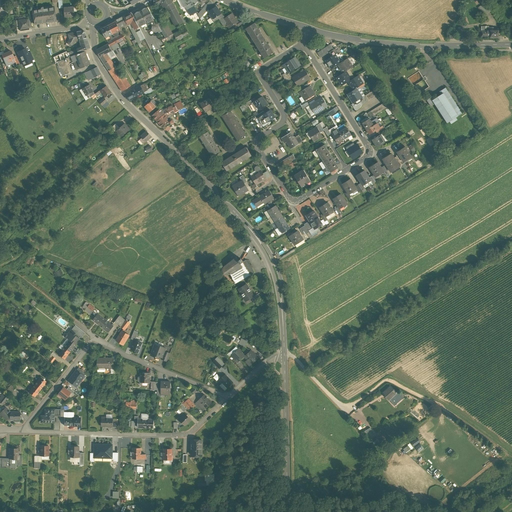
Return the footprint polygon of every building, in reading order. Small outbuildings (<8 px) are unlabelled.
[(176,9),(171,0),(156,0),(155,1),(157,4),(161,2),(164,8),(167,6),(167,7),(170,12),(176,9)] [(192,2),(188,4),(188,5),(185,6),(190,16),(197,12),(196,10),(195,8),(192,2)] [(486,3),(480,7),(485,15),(491,11),(486,3)] [(202,9),(198,14),(200,18),(208,10),(207,9),(208,8),(206,4),(202,9)] [(209,11),(208,11),(210,14),(209,15),(214,22),(219,19),(223,16),(218,9),(216,6),(215,7),(209,11)] [(54,7),(44,9),(43,7),(42,8),(41,9),(32,11),(34,24),(56,21),(54,7)] [(74,7),(64,8),(64,17),(74,16),(74,7)] [(143,9),(138,12),(136,13),(133,15),(135,21),(139,27),(150,21),(152,26),(152,29),(153,32),(156,32),(158,31),(159,33),(162,31),(157,23),(148,7),(145,8),(143,9)] [(176,9),(170,12),(178,27),(181,25),(184,24),(176,9)] [(132,13),(124,17),(127,23),(128,25),(132,23),(135,21),(133,15),(132,13)] [(225,18),(223,15),(223,16),(219,19),(223,26),(228,23),(230,27),(233,25),(236,23),(238,22),(235,18),(234,19),(230,14),(225,18)] [(124,16),(115,21),(116,22),(119,28),(127,23),(124,17),(124,16)] [(27,19),(18,20),(20,29),(20,31),(29,30),(28,28),(29,28),(27,19)] [(171,35),(162,20),(157,23),(166,38),(171,35)] [(116,22),(108,25),(113,34),(114,33),(120,30),(119,28),(116,22)] [(254,23),(246,28),(255,43),(263,38),(254,23)] [(183,29),(174,34),(178,41),(189,35),(184,24),(181,25),(183,29)] [(113,34),(108,25),(101,29),(105,38),(110,35),(113,34)] [(489,29),(489,28),(486,28),(486,26),(482,26),(482,31),(482,36),(491,36),(491,31),(489,31),(489,29)] [(498,29),(492,29),(492,28),(489,28),(489,29),(489,31),(491,31),(491,36),(491,37),(491,38),(499,37),(498,29)] [(80,40),(81,42),(87,40),(85,32),(83,30),(77,32),(79,38),(79,39),(80,39),(80,40)] [(77,32),(68,34),(68,35),(70,40),(69,40),(68,42),(68,44),(71,46),(73,45),(74,43),(74,42),(76,41),(80,40),(80,39),(79,39),(79,38),(77,32)] [(123,34),(118,37),(117,36),(115,37),(117,43),(125,39),(123,34)] [(66,45),(69,46),(69,47),(77,45),(76,41),(74,42),(74,43),(73,45),(71,46),(68,44),(68,42),(69,40),(70,40),(68,35),(63,36),(66,45)] [(263,38),(255,43),(265,58),(273,53),(263,38)] [(90,48),(87,40),(81,42),(81,43),(80,44),(79,45),(80,47),(79,47),(79,48),(77,49),(77,50),(78,53),(90,48)] [(112,51),(108,44),(97,50),(96,50),(99,57),(100,57),(104,64),(110,60),(110,58),(115,55),(112,51)] [(25,49),(18,52),(24,66),(31,63),(30,61),(29,58),(27,53),(25,49)] [(10,51),(2,55),(6,64),(8,63),(10,64),(15,62),(13,57),(10,51)] [(85,51),(71,57),(73,62),(77,60),(81,68),(90,64),(85,51)] [(66,52),(53,57),(56,63),(57,63),(67,58),(69,58),(67,54),(66,52)] [(332,57),(325,61),(331,69),(338,65),(341,63),(336,55),(336,54),(332,57)] [(295,57),(283,65),(287,72),(288,73),(289,73),(300,66),(295,57)] [(67,58),(57,63),(59,68),(61,67),(65,75),(71,72),(66,62),(69,61),(67,58)] [(244,64),(247,66),(252,60),(249,58),(244,64)] [(341,63),(338,65),(343,73),(346,71),(353,67),(348,58),(341,63)] [(115,67),(110,60),(104,64),(109,71),(115,67)] [(97,67),(87,72),(91,80),(101,74),(97,67)] [(124,75),(122,77),(115,67),(109,71),(122,92),(131,86),(124,75)] [(305,70),(292,78),(297,86),(310,78),(305,70)] [(343,73),(336,78),(341,86),(348,82),(352,80),(346,71),(343,73)] [(419,71),(407,78),(418,94),(429,87),(425,81),(427,79),(425,76),(423,77),(419,71)] [(352,80),(348,82),(353,90),(357,88),(364,84),(358,75),(352,80)] [(89,84),(82,89),(86,96),(88,95),(93,92),(91,88),(89,84)] [(145,84),(137,88),(140,93),(147,89),(145,84)] [(106,86),(100,90),(102,93),(105,97),(111,93),(106,86)] [(309,86),(299,92),(305,101),(315,95),(309,86)] [(137,88),(125,95),(128,99),(131,98),(131,99),(141,94),(140,93),(137,88)] [(353,90),(347,94),(353,104),(363,97),(357,88),(353,90)] [(462,113),(445,88),(440,92),(441,94),(434,99),(432,96),(427,100),(431,106),(435,104),(447,123),(449,121),(451,124),(457,120),(456,117),(460,115),(462,113)] [(256,100),(255,101),(257,104),(256,105),(259,109),(267,104),(264,100),(262,97),(256,100)] [(309,105),(309,106),(312,110),(315,114),(328,106),(322,97),(309,105)] [(216,110),(209,99),(200,104),(208,116),(216,110)] [(154,104),(151,101),(145,106),(150,112),(156,107),(154,104)] [(160,109),(152,115),(157,121),(165,114),(162,112),(160,109)] [(222,116),(230,128),(238,123),(235,118),(234,115),(233,116),(230,111),(222,116)] [(263,111),(255,116),(257,119),(258,118),(260,117),(263,115),(265,114),(263,111)] [(265,114),(263,115),(265,118),(267,122),(275,118),(272,114),(270,111),(265,114)] [(165,114),(157,121),(163,128),(168,123),(168,124),(169,123),(168,123),(169,122),(170,123),(172,123),(173,122),(173,120),(172,119),(170,119),(169,120),(167,117),(165,114)] [(263,115),(260,117),(258,118),(260,121),(262,125),(267,122),(265,118),(263,115)] [(457,120),(451,124),(449,121),(447,123),(445,124),(454,138),(469,129),(460,115),(456,117),(457,120)] [(370,119),(362,123),(366,130),(367,130),(374,125),(379,122),(377,118),(371,121),(370,119)] [(241,128),(238,123),(230,128),(238,140),(246,135),(243,130),(241,128)] [(374,125),(367,130),(369,134),(375,131),(380,128),(377,123),(374,125)] [(119,129),(116,131),(121,137),(129,129),(125,124),(119,129)] [(316,127),(309,131),(313,137),(311,138),(314,142),(322,136),(319,131),(317,127),(316,127)] [(346,128),(339,132),(343,139),(347,136),(347,137),(351,135),(346,127),(346,128)] [(339,132),(337,129),(331,132),(338,143),(344,139),(339,132)] [(147,132),(141,137),(142,138),(145,142),(151,137),(147,132)] [(207,132),(200,137),(206,146),(214,141),(207,132)] [(295,140),(290,132),(284,137),(287,142),(286,142),(291,149),(299,144),(296,139),(295,140)] [(372,139),(372,140),(377,147),(385,142),(380,135),(372,139)] [(214,141),(206,146),(212,156),(220,151),(214,141)] [(363,152),(358,144),(355,145),(348,150),(347,150),(352,158),(363,152)] [(324,145),(316,150),(320,155),(328,151),(324,145)] [(239,152),(234,155),(239,163),(251,155),(246,147),(241,151),(241,150),(238,152),(239,152)] [(411,157),(405,147),(397,152),(401,157),(403,160),(404,161),(411,157)] [(328,151),(320,155),(323,161),(331,156),(328,151)] [(391,153),(383,159),(386,164),(389,169),(390,171),(398,165),(399,165),(396,160),(391,153)] [(227,171),(239,163),(234,155),(229,158),(226,159),(226,160),(221,163),(227,171)] [(331,156),(323,161),(327,167),(335,162),(331,156)] [(335,162),(327,167),(330,172),(338,167),(335,162)] [(378,162),(369,167),(375,177),(384,172),(381,167),(378,162)] [(255,169),(255,170),(257,173),(251,177),(256,184),(256,185),(263,180),(262,180),(266,178),(259,168),(258,167),(257,167),(256,167),(255,168),(255,169)] [(310,180),(304,170),(296,175),(298,178),(296,179),(301,186),(310,180)] [(364,170),(356,175),(361,183),(363,185),(370,181),(371,181),(369,178),(364,170)] [(355,186),(351,179),(342,184),(347,191),(349,194),(357,190),(357,189),(355,186)] [(244,184),(242,181),(233,187),(239,196),(248,190),(244,184)] [(269,191),(253,201),(256,205),(263,201),(265,204),(274,198),(269,191)] [(341,194),(333,199),(338,206),(339,208),(340,208),(347,204),(341,194)] [(327,202),(320,207),(323,213),(326,217),(333,212),(327,202)] [(276,205),(267,210),(271,216),(279,211),(276,205)] [(279,211),(271,216),(275,222),(283,217),(279,211)] [(313,211),(307,215),(309,219),(308,219),(311,223),(318,218),(316,214),(316,215),(313,211)] [(283,217),(275,222),(278,227),(286,222),(283,217)] [(318,218),(311,223),(314,228),(321,223),(318,218)] [(286,222),(278,227),(282,233),(290,228),(286,222)] [(313,229),(309,222),(305,225),(309,232),(313,229)] [(305,225),(302,227),(303,228),(300,229),(304,235),(309,232),(305,225)] [(297,231),(289,236),(295,245),(303,240),(297,231)] [(236,257),(225,266),(223,268),(223,270),(223,272),(224,273),(226,274),(227,274),(227,275),(230,274),(232,278),(233,278),(247,270),(247,269),(243,262),(241,259),(238,260),(236,257)] [(254,271),(248,260),(246,260),(243,262),(247,269),(250,274),(252,274),(254,273),(254,271)] [(247,270),(233,278),(232,278),(235,283),(250,274),(247,269),(247,270)] [(247,284),(239,289),(241,294),(241,296),(243,297),(246,301),(251,298),(254,296),(253,295),(247,284)] [(260,292),(255,295),(258,301),(264,297),(260,292)] [(86,302),(82,307),(86,310),(87,307),(92,311),(94,308),(86,302)] [(26,303),(23,308),(28,311),(32,307),(26,303)] [(95,318),(93,320),(101,326),(105,320),(98,314),(95,318)] [(119,316),(115,322),(121,327),(125,321),(119,316)] [(113,326),(105,320),(101,326),(108,332),(113,326)] [(125,321),(121,327),(124,329),(130,323),(126,320),(125,321)] [(85,333),(75,325),(71,330),(80,337),(82,338),(85,333)] [(80,337),(71,330),(68,335),(67,334),(65,334),(64,335),(64,337),(65,338),(67,337),(70,340),(76,344),(77,344),(77,342),(76,342),(80,337)] [(129,335),(122,331),(116,340),(123,345),(129,335)] [(250,340),(243,337),(239,344),(245,347),(250,340)] [(70,340),(64,347),(70,352),(76,344),(70,340)] [(135,340),(131,350),(139,353),(142,343),(135,340)] [(158,346),(153,348),(151,355),(156,357),(157,355),(162,357),(165,351),(166,348),(163,347),(162,348),(158,346)] [(64,347),(58,355),(64,360),(70,352),(64,347)] [(245,356),(238,349),(235,352),(235,353),(232,356),(238,362),(244,357),(245,356)] [(245,356),(244,357),(247,360),(248,359),(252,364),(258,358),(255,355),(255,354),(253,352),(251,350),(245,356)] [(170,353),(165,351),(162,357),(161,359),(167,361),(170,353)] [(53,352),(47,360),(51,363),(57,356),(53,352)] [(113,358),(97,358),(97,368),(98,368),(97,367),(105,367),(105,368),(113,368),(113,366),(113,358)] [(223,364),(217,358),(215,359),(222,366),(223,364)] [(215,359),(212,362),(219,369),(222,366),(215,359)] [(79,368),(68,381),(76,387),(86,374),(79,368)] [(149,373),(141,373),(141,377),(140,381),(140,382),(150,382),(150,378),(149,378),(149,373)] [(227,377),(225,375),(219,381),(221,384),(222,383),(227,388),(232,382),(229,379),(228,377),(227,377)] [(40,377),(34,385),(40,389),(46,382),(40,377)] [(170,382),(161,382),(161,389),(161,392),(170,393),(170,382)] [(34,385),(28,392),(34,397),(40,389),(34,385)] [(390,386),(383,393),(389,400),(392,397),(397,403),(403,398),(397,391),(396,392),(390,386)] [(63,387),(58,394),(65,400),(70,393),(63,387)] [(20,393),(14,389),(11,393),(16,397),(20,393)] [(204,395),(195,403),(202,411),(212,402),(204,395)] [(188,399),(184,402),(187,405),(189,407),(193,403),(188,399)] [(8,410),(6,408),(0,413),(6,420),(19,420),(20,412),(10,412),(9,411),(10,411),(8,410)] [(54,410),(45,410),(45,416),(41,416),(41,421),(45,421),(45,422),(54,423),(54,416),(54,410)] [(185,414),(179,420),(184,426),(191,420),(185,414)] [(106,417),(102,417),(102,426),(105,426),(105,427),(107,427),(112,427),(112,419),(106,419),(106,417)] [(138,424),(138,427),(141,427),(141,428),(143,428),(143,427),(148,428),(148,420),(142,419),(142,418),(138,418),(138,424)] [(370,428),(364,431),(369,440),(375,436),(370,428)] [(202,440),(191,440),(191,455),(194,455),(195,456),(198,456),(199,455),(202,455),(202,440)] [(103,445),(94,445),(94,453),(94,457),(103,457),(103,445)] [(112,445),(103,445),(103,457),(112,457),(112,453),(112,445)] [(48,446),(40,446),(39,456),(49,456),(49,452),(48,452),(48,446)] [(79,447),(71,447),(71,457),(79,457),(79,453),(78,453),(79,447)] [(141,449),(133,448),(132,458),(137,459),(145,459),(145,455),(140,455),(141,449)] [(17,449),(9,449),(9,459),(17,459),(17,456),(17,449)] [(171,449),(164,449),(163,459),(172,460),(172,455),(171,455),(171,449)] [(205,474),(205,482),(214,482),(214,474),(205,474)]
